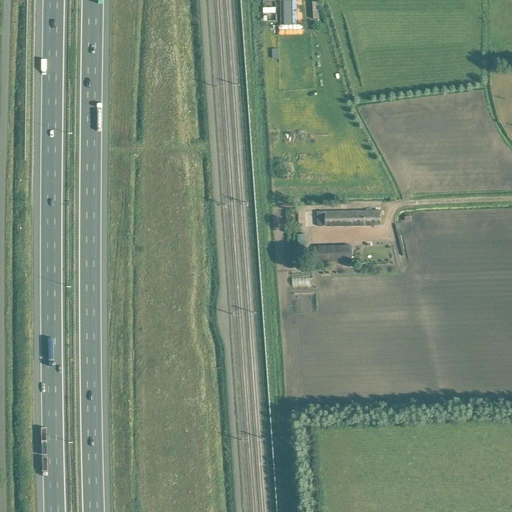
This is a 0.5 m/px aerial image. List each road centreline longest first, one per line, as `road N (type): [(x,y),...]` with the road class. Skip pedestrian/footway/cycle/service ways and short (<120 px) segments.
road 1 (unclassified): [(3,511),(8,0)]
road 2 (motorway): [(50,0),(52,511)]
road 3 (motorway): [(90,511),(89,0)]
